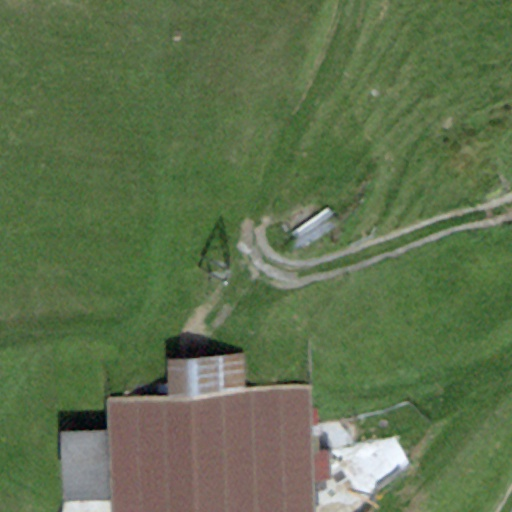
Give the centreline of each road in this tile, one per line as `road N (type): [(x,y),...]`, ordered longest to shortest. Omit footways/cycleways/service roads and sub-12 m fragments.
road 1 (track): [(0,336),(74,323),(147,346),(210,330),(244,293),(251,243),(285,144),(349,0)]
road 2 (track): [(511,207),(322,271),(278,273),(251,243)]
road 3 (track): [(392,511),(511,370)]
